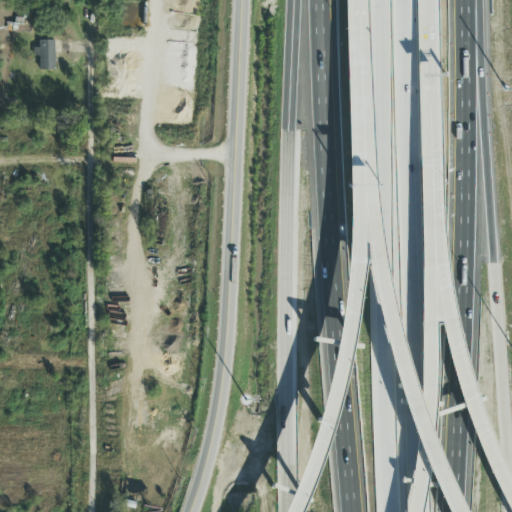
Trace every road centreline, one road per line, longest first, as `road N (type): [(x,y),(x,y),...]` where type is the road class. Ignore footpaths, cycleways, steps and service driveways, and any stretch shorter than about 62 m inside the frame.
road 1 (motorway): [(323,0),(351,511)]
road 2 (motorway): [(443,511),(462,195),(463,0)]
road 3 (motorway): [(379,0),(391,511)]
road 4 (motorway): [(415,511),(404,0)]
road 5 (motorway): [(293,0),(291,511)]
road 6 (motorway): [(511,507),(474,0)]
road 7 (motorway): [(369,207),(468,511)]
road 8 (motorway): [(420,511),(436,323),(433,197)]
road 9 (motorway): [(369,207),(356,351),(306,511)]
road 10 (secondary): [(231,297),(244,0)]
road 11 (motorway): [(511,480),(472,387),(433,197)]
road 12 (secondary): [(231,297),(222,403),(193,511)]
road 13 (motorway): [(359,0),(369,207)]
road 14 (motorway): [(432,158),(428,0)]
